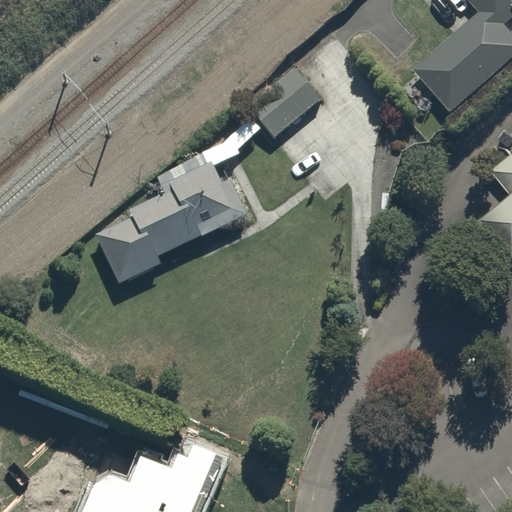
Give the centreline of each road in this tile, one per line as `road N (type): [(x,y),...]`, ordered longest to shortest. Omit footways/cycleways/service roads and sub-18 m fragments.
road 1 (unknown): [(511,414),(355,511)]
road 2 (unknown): [(381,360),(511,309)]
